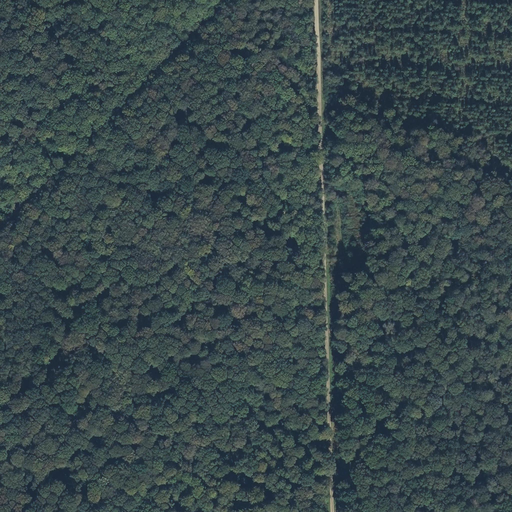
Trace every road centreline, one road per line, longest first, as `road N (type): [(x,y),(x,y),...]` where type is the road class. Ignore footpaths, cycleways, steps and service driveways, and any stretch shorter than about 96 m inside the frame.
road 1 (track): [(315,0),(332,511)]
road 2 (track): [(0,225),(220,0)]
